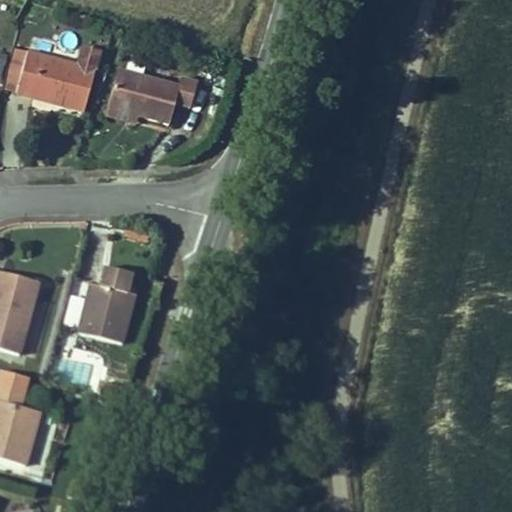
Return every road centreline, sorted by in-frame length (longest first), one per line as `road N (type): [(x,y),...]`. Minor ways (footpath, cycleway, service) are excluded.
road 1 (secondary): [(136,511),(230,213)]
road 2 (residential): [(0,205),(109,198),(230,213)]
road 3 (secondary): [(230,213),(297,0)]
